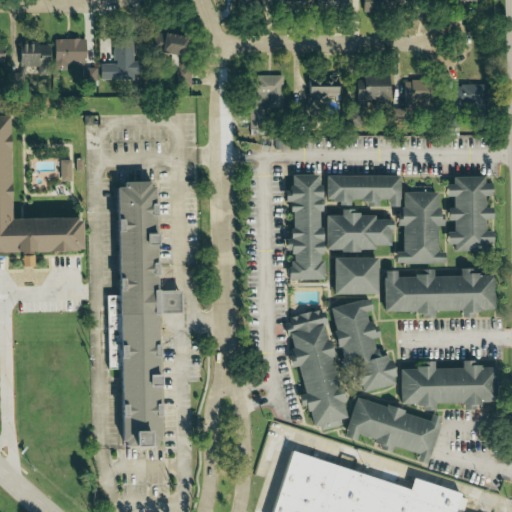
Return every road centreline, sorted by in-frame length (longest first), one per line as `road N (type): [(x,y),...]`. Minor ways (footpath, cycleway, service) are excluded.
road 1 (residential): [(225,370),(219,68),(202,0)]
road 2 (residential): [(215,44),(449,43)]
road 3 (residential): [(237,511),(243,432),(225,370)]
road 4 (residential): [(225,370),(213,399),(204,511)]
